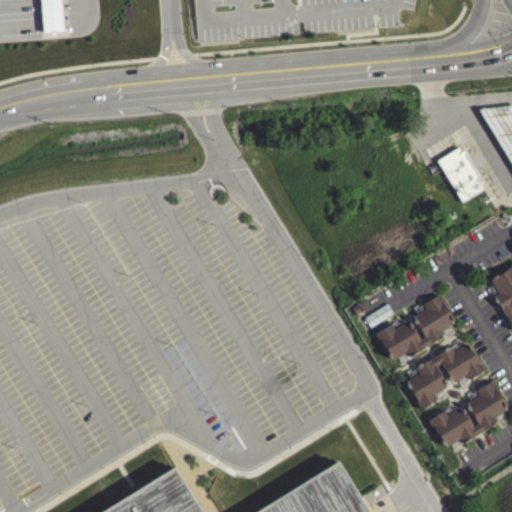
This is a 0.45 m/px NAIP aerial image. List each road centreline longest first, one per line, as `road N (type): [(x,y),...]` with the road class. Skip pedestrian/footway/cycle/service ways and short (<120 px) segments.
road 1 (tertiary): [(434,55),(94,85),(56,98)]
road 2 (tertiary): [(197,98),(468,71),(511,59)]
road 3 (tertiary): [(56,98),(95,107),(197,98)]
